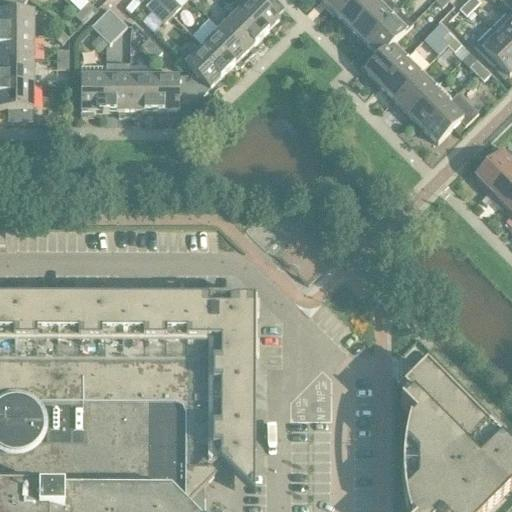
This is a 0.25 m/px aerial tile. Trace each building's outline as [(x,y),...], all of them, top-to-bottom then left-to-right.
[(23,15),(23,8),(2,0),(0,0),(0,40),(33,41),(33,15),(23,15)] [(73,0),(69,5),(77,13),(86,5),(81,0),(73,0)] [(156,0),(154,2),(172,20),(181,11),(169,0),(156,0)] [(239,0),(246,7),(236,17),(261,42),(270,33),(274,37),(283,29),(276,21),(284,13),(282,11),(270,0),(239,0)] [(322,0),(319,3),(334,17),(351,0),(322,0)] [(367,0),(351,0),(334,17),(349,32),(374,6),(367,0)] [(374,6),(349,32),(363,46),(397,13),(383,0),(382,0),(375,7),(374,6)] [(442,0),(438,0),(434,5),(441,12),(448,6),(442,0)] [(465,8),(472,15),(480,7),(473,0),(465,8)] [(153,37),(162,28),(163,29),(172,20),(154,2),(145,11),(150,17),(141,26),(153,37)] [(81,13),(89,22),(96,15),(88,7),(81,13)] [(466,21),(472,15),(465,8),(459,14),(466,21)] [(83,28),(89,22),(81,13),(74,20),(83,28)] [(397,13),(363,46),(377,60),(378,61),(389,50),(411,28),(397,13)] [(100,40),(118,23),(109,14),(91,31),(99,39),(100,40)] [(236,17),(219,34),(248,63),(256,56),(252,52),(261,42),(236,17)] [(511,26),(505,19),(490,33),(511,55),(511,26)] [(118,23),(100,40),(108,49),(109,50),(127,31),(118,23)] [(438,30),(432,36),(436,40),(442,34),(438,30)] [(511,55),(490,33),(472,51),(492,71),(495,74),(504,83),(507,80),(508,81),(511,76),(511,55)] [(62,49),(68,43),(60,34),(53,41),(62,49)] [(219,34),(202,51),(227,76),(236,67),(240,71),(248,63),(219,34)] [(447,51),(454,43),(447,37),(440,44),(447,51)] [(100,40),(99,39),(91,48),(100,57),(108,49),(100,40)] [(0,64),(33,65),(33,41),(0,40),(0,64)] [(147,58),(155,50),(148,43),(140,51),(147,58)] [(454,43),(447,51),(454,58),(461,50),(454,43)] [(155,50),(147,58),(153,65),(162,56),(155,50)] [(377,60),(363,74),(378,90),(404,65),(389,50),(378,61),(377,60)] [(202,51),(184,69),(191,76),(186,81),(196,107),(209,94),(213,98),(222,89),(218,85),(227,76),(202,51)] [(56,65),(68,65),(68,55),(56,55),(56,65)] [(0,88),(33,89),(33,65),(0,64),(0,88)] [(68,74),(68,65),(56,65),(56,74),(68,74)] [(404,65),(378,90),(393,105),(418,79),(404,65)] [(476,80),(483,73),(476,66),(469,73),(476,80)] [(129,69),(105,69),(105,70),(105,81),(105,117),(118,117),(118,122),(129,122),(129,71),(129,69)] [(105,70),(80,70),(80,81),(80,122),(92,122),(92,117),(105,117),(105,81),(105,70)] [(153,71),(129,71),(129,122),(140,122),(140,117),(153,117),(153,81),(153,71)] [(483,73),(476,80),(483,86),(490,79),(483,73)] [(418,79),(393,105),(408,119),(433,94),(418,79)] [(186,81),(153,81),(153,117),(166,117),(166,122),(178,122),(178,107),(196,107),(186,81)] [(32,126),(33,89),(0,88),(0,113),(7,114),(7,126),(32,126)] [(433,94),(408,119),(422,134),(447,109),(433,94)] [(447,109),(422,134),(437,148),(459,126),(465,131),(478,118),(458,98),(447,109)] [(486,198),(511,171),(511,163),(501,153),(474,180),(483,189),(481,192),(486,198)] [(503,209),(511,200),(511,171),(486,198),(492,204),(495,201),(503,209)] [(511,223),(511,200),(503,209),(511,218),(509,221),(511,223)] [(254,305),(0,304),(0,511),(188,511),(189,511),(190,511),(190,509),(190,508),(191,507),(191,506),(190,504),(223,471),(254,501),(254,305)] [(405,396),(396,405),(399,408),(400,409),(403,412),(414,423),(418,426),(412,432),(412,453),(421,462),(417,499),(413,503),(413,511),(492,511),(511,493),(511,456),(479,424),(428,373),(406,395),(405,396)]
